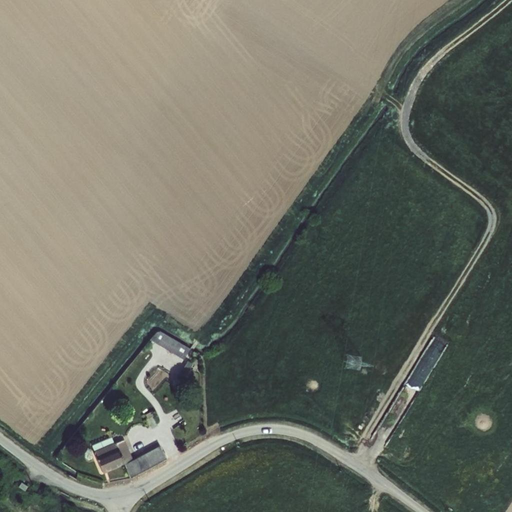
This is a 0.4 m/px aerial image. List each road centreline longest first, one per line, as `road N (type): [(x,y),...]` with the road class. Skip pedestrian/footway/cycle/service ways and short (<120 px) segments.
road 1 (residential): [(120,494),(224,438),(281,429),(328,446),(421,511)]
road 2 (residential): [(0,439),(67,484),(120,494)]
